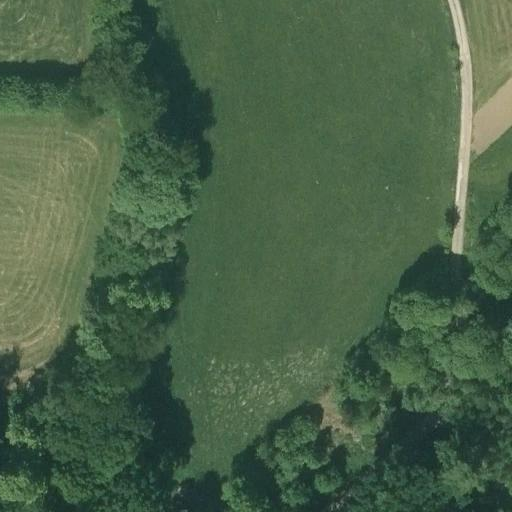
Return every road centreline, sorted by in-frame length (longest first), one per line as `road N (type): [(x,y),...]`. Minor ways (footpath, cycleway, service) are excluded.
road 1 (track): [(447,401),(464,94),(452,0)]
road 2 (track): [(24,405),(156,481)]
